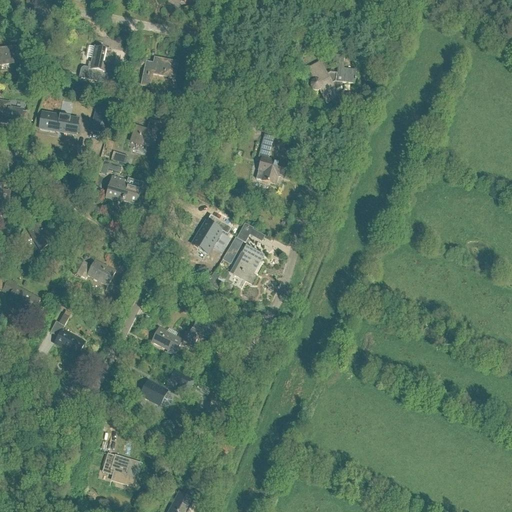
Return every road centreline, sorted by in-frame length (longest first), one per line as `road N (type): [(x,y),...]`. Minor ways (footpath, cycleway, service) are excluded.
road 1 (unclassified): [(84,397),(174,442),(194,442),(277,303),(299,225),(306,142),(280,118),(211,85)]
road 2 (unclassified): [(222,44),(69,11),(0,19)]
road 3 (unclassified): [(156,258),(77,215),(38,168),(0,152)]
road 4 (unclassified): [(156,258),(211,85)]
road 5 (unclassified): [(84,397),(156,258)]
